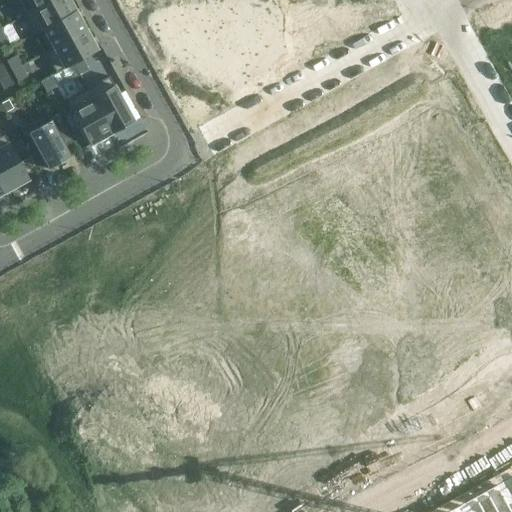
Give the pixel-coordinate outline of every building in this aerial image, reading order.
[(15,0),(24,16),(32,11),(52,0),(15,0)] [(68,0),(52,0),(32,11),(24,16),(34,35),(35,35),(39,33),(39,32),(43,30),(76,12),(68,0)] [(76,12),(43,30),(39,32),(39,33),(49,50),(49,51),(53,49),(86,31),(76,12)] [(86,31),(53,49),(49,51),(49,50),(44,53),(45,54),(56,73),(64,69),(97,51),(86,31)] [(21,67),(15,56),(6,61),(12,72),(21,67)] [(73,64),(79,75),(88,70),(82,59),(73,64)] [(49,77),(55,88),(56,89),(79,76),(79,75),(73,64),(49,77)] [(26,77),(21,67),(12,72),(18,82),(26,77)] [(13,85),(7,74),(0,78),(0,82),(4,90),(13,85)] [(55,88),(49,77),(41,82),(46,93),(55,88)] [(119,96),(114,87),(109,77),(87,89),(92,99),(112,134),(123,128),(134,122),(119,96)] [(65,101),(70,111),(90,146),(112,134),(92,99),(87,89),(65,101)] [(125,92),(119,96),(134,122),(138,119),(139,118),(125,92)] [(8,101),(1,104),(7,115),(14,111),(8,101)] [(14,111),(7,115),(14,129),(21,125),(14,111)] [(39,153),(48,169),(71,157),(65,146),(73,141),(59,116),(50,120),(27,133),(39,153)] [(0,179),(7,192),(10,190),(29,180),(20,164),(9,144),(4,135),(0,137),(0,179)] [(511,511),(511,477),(448,511),(511,511)]
